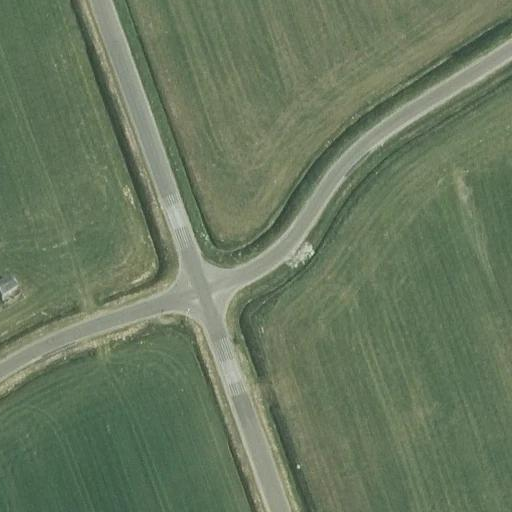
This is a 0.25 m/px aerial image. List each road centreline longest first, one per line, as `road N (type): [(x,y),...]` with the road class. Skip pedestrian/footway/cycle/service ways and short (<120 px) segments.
road 1 (unclassified): [(200,291),(265,265),(365,142),(511,47)]
road 2 (unclassified): [(200,291),(99,0)]
road 3 (unclassified): [(277,511),(200,291)]
road 4 (unclassified): [(0,371),(36,350),(200,291)]
